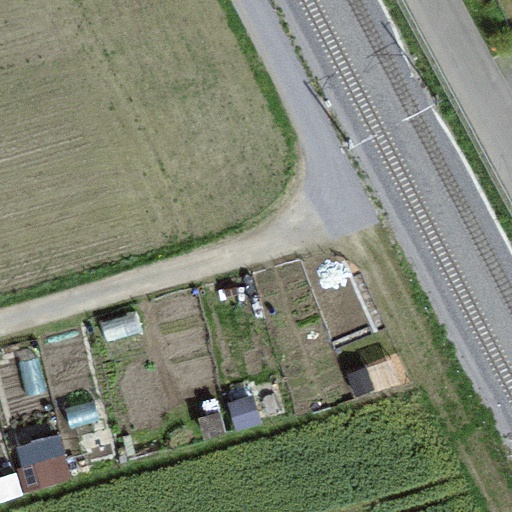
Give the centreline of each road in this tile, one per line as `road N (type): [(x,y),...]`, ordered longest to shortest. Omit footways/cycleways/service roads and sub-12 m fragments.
road 1 (track): [(243,0),(511,484)]
road 2 (track): [(0,332),(325,240),(356,209)]
road 3 (residential): [(511,153),(425,0)]
